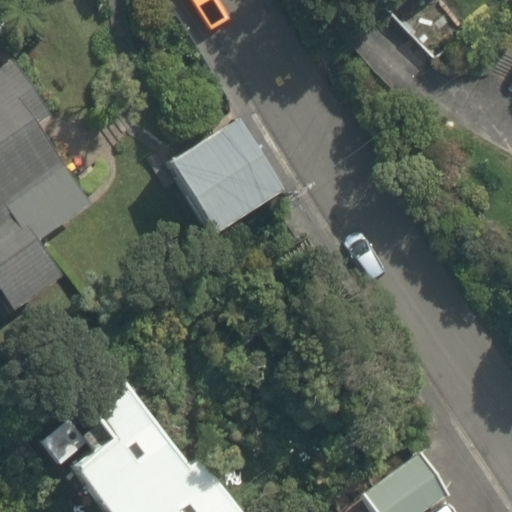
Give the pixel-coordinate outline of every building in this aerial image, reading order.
[(0,60),(0,305),(8,316),(65,275),(43,245),(103,203),(0,60)] [(242,110),(166,157),(242,278),(317,232),(242,110)] [(235,511),(131,372),(89,403),(112,433),(67,466),(101,511),(235,511)] [(459,486),(426,447),(360,502),(368,511),(444,511),(438,504),(459,486)] [(318,511),(343,495),(310,448),(249,490),(264,511),(318,511)]
